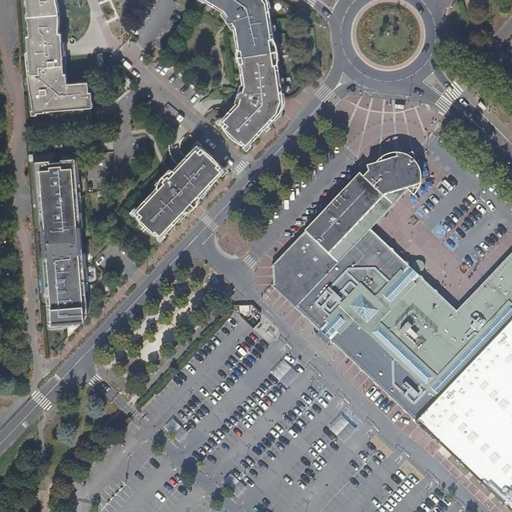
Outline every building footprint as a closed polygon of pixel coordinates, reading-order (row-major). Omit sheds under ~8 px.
[(29,0),(29,1),(32,2),(33,14),(36,14),(36,26),(34,29),(35,41),(33,41),(36,70),(38,70),(40,85),(51,84),(51,92),(37,93),(39,112),(37,112),(38,120),(44,120),(43,115),(62,114),(81,112),(81,109),(92,108),(95,105),(93,84),(83,85),(83,87),(73,88),(72,76),(69,76),(67,58),(54,59),(53,51),(64,50),(64,44),(66,45),(65,35),(63,35),(62,24),(60,9),(59,0),(29,0)] [(277,51),(269,7),(265,7),(260,0),(206,0),(206,1),(229,16),(229,19),(232,23),(235,23),(237,25),(241,50),(241,57),(260,54),(277,51)] [(67,58),(66,45),(64,44),(64,50),(53,51),(54,59),(67,58)] [(285,101),(277,51),(260,54),(241,57),(247,92),(245,92),(243,94),(243,99),(225,118),(227,121),(225,123),(244,144),(247,142),(250,145),(279,114),(276,113),(275,112),(276,106),(277,104),(280,101),(285,101)] [(51,92),(51,84),(40,85),(38,70),(36,70),(37,93),(51,92)] [(161,238),(227,169),(219,162),(199,143),(154,191),(134,212),(161,238)] [(510,511),(511,511),(511,247),(511,248),(504,254),(470,290),(471,298),(458,310),(425,279),(404,259),(371,229),(388,211),(409,188),(408,187),(422,183),(423,176),(420,176),(416,160),(418,159),(416,151),(406,154),(406,152),(398,151),(399,156),(387,159),(370,163),(370,164),(371,171),(366,175),(362,172),(355,180),(278,261),(273,266),(277,266),(275,269),(275,275),(275,278),(277,284),(273,284),(315,325),(354,362),(386,393),(419,424),(451,455),(478,481),(510,511)] [(82,240),(75,159),(61,160),(61,163),(51,163),(51,161),(36,162),(40,211),(43,244),(82,240)] [(88,316),(84,265),(82,240),(43,244),(49,320),(50,326),(70,324),(71,334),(88,316)] [(329,429),(339,436),(349,423),(340,415),(329,429)]
